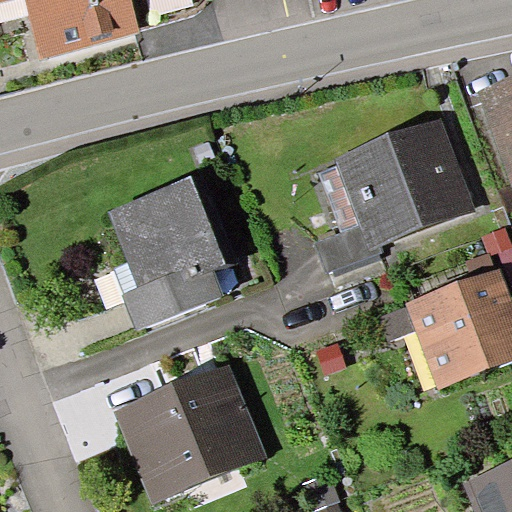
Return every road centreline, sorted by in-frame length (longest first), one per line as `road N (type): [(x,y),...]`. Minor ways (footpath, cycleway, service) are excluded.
road 1 (tertiary): [(0,132),(511,8)]
road 2 (residential): [(71,511),(0,343)]
